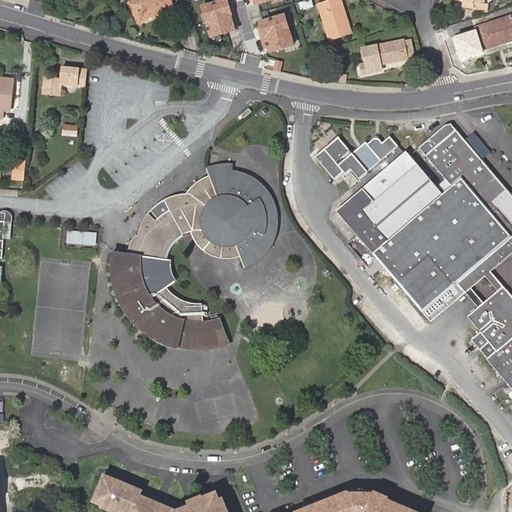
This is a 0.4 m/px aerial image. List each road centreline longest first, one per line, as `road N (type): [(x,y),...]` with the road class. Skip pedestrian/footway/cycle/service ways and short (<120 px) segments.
road 1 (residential): [(0,386),(46,396),(141,452),(204,465),(251,461),(356,406),(412,398),(448,412),(475,444),(479,511)]
road 2 (residential): [(511,85),(410,103),(337,101),(0,14)]
